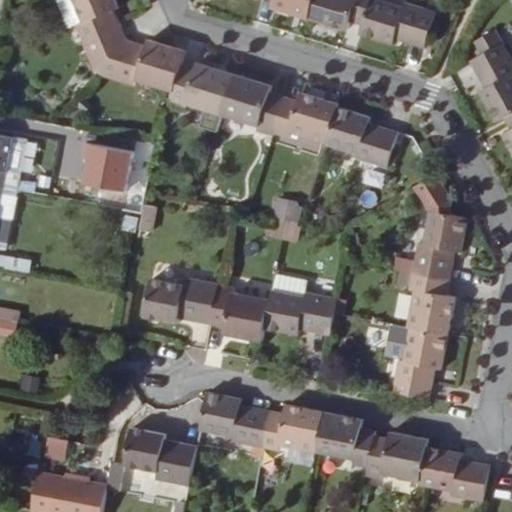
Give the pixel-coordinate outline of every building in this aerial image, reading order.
[(87,22),(77,0),(60,0),(74,28),(87,22)] [(101,74),(130,42),(117,11),(122,9),(118,0),(77,0),(87,22),(88,24),(80,27),(101,74)] [(279,0),(277,8),(314,19),(319,0),(279,0)] [(319,0),(314,19),(351,31),(353,22),(367,26),(374,0),(319,0)] [(374,0),(367,26),(364,34),(397,45),(398,38),(429,48),(440,13),(409,3),(408,8),(381,0),(374,0)] [(483,92),(500,121),(507,118),(511,114),(511,56),(498,30),(477,41),(485,56),(473,62),(489,89),(483,92)] [(177,93),(185,66),(190,52),(153,41),(151,48),(130,42),(101,74),(140,86),(142,82),(177,93)] [(227,115),(239,75),(203,64),(200,70),(185,66),(177,93),(174,105),(189,110),(191,104),(227,115)] [(277,137),(278,134),(289,97),(275,93),(277,87),(239,75),(227,115),(264,127),(262,132),(277,137)] [(16,91),(7,89),(4,102),(14,104),(16,91)] [(294,133),(330,145),(341,108),(342,105),(305,93),(302,102),(289,97),(278,134),(292,138),(294,133)] [(392,168),(403,133),(372,123),(374,118),(341,108),(330,145),(363,154),(361,159),(392,168)] [(0,188),(8,190),(18,141),(0,137),(0,188)] [(159,157),(161,145),(141,141),(139,153),(159,157)] [(82,144),(77,186),(126,191),(131,150),(82,144)] [(418,275),(454,282),(460,250),(466,251),(473,218),(454,214),(456,204),(440,175),(420,186),(434,211),(429,243),(424,242),(418,275)] [(0,218),(2,219),(8,190),(0,188),(0,218)] [(152,191),(147,217),(158,219),(163,193),(152,191)] [(292,218),(297,219),(300,201),(284,197),(281,216),(292,218)] [(281,216),(277,215),(272,237),(276,238),(281,216)] [(276,238),(287,241),(292,218),(281,216),(276,238)] [(0,218),(0,246),(9,248),(14,221),(0,218)] [(303,244),(307,221),(297,219),(292,218),(287,241),(303,244)] [(0,262),(0,265),(33,272),(35,261),(2,254),(0,262)] [(277,292),(309,298),(310,293),(312,281),(280,275),(277,292)] [(415,328),(452,335),(459,298),(451,296),(454,282),(418,275),(415,289),(420,290),(413,327),(415,328)] [(184,318),(216,324),(223,285),(191,278),(189,286),(156,280),(149,317),(183,323),(184,318)] [(223,285),(216,324),(231,327),(230,334),(267,341),(270,328),(275,301),(239,293),(240,288),(223,285)] [(305,329),(336,335),(341,313),(343,299),(312,293),(310,293),(309,298),(277,292),(275,301),(270,328),(304,335),(305,329)] [(0,320),(19,324),(20,317),(0,313),(0,320)] [(19,324),(0,320),(0,331),(21,335),(23,325),(19,324)] [(404,360),(400,387),(398,391),(434,398),(440,368),(446,368),(452,335),(415,328),(409,361),(404,360)] [(269,447),(276,411),(246,404),(247,399),(213,392),(212,397),(206,430),(239,437),(239,441),(269,447)] [(323,453),(330,413),(292,405),(291,414),(276,411),(269,447),(284,450),(285,445),(323,453)] [(374,467),(380,436),(380,431),(367,428),(368,420),(330,413),(323,453),(359,459),(358,464),(374,467)] [(195,487),(203,447),(170,441),(171,436),(138,430),(131,466),(136,467),(162,473),(161,480),(195,487)] [(426,481),(432,446),(434,439),(396,432),(395,438),(380,436),(374,467),(372,476),(387,479),(389,473),(426,481)] [(46,435),(41,456),(63,462),(69,441),(46,435)] [(458,494),(485,500),(489,501),(496,466),(465,459),(466,453),(432,446),(426,481),(425,484),(458,490),(458,494)] [(162,473),(136,467),(132,486),(159,491),(161,480),(162,473)] [(37,511),(108,511),(113,487),(45,474),(37,511)]
